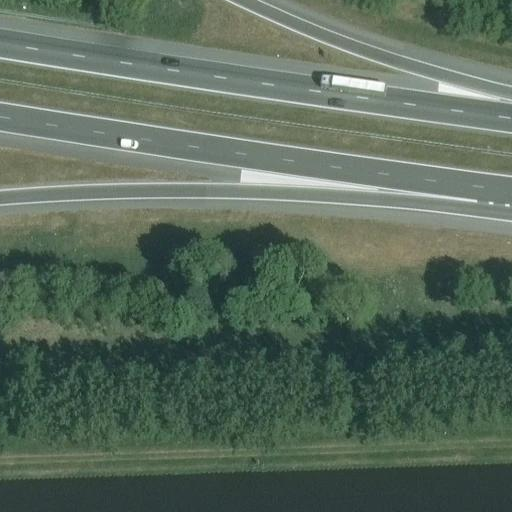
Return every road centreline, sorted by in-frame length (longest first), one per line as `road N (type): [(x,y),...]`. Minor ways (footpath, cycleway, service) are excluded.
road 1 (motorway): [(511,117),(0,39)]
road 2 (motorway): [(0,116),(481,188)]
road 3 (motorway): [(0,202),(481,188)]
road 4 (motorway): [(511,102),(239,0)]
